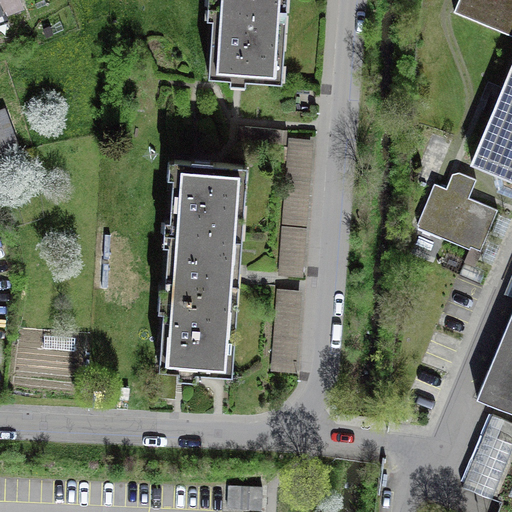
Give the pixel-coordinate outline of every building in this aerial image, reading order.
[(0,0),(0,20),(19,13),(13,0),(0,0)] [(212,0),(213,4),(281,8),(281,0),(212,0)] [(511,0),(459,0),(453,16),(511,40),(511,59),(468,166),(511,184),(511,0)] [(281,8),(213,4),(208,74),(276,78),(281,8)] [(7,102),(0,104),(0,131),(16,127),(7,102)] [(287,130),(237,125),(236,139),(286,144),(287,130)] [(314,139),(289,137),(279,273),(303,274),(314,139)] [(169,232),(237,237),(243,164),(218,163),(192,161),(174,159),(169,232)] [(418,232),(482,260),(502,214),(468,200),(475,185),(455,176),(447,193),(437,188),(418,232)] [(237,237),(169,232),(164,297),(232,303),(234,276),(237,237)] [(302,292),(279,290),(272,370),(295,372),(302,292)] [(232,303),(164,297),(159,368),(227,373),(232,303)] [(511,309),(476,397),(511,411),(511,309)] [(511,449),(511,422),(491,414),(465,480),(494,492),(511,449)] [(262,487),(227,486),(227,508),(261,509),(262,487)]
